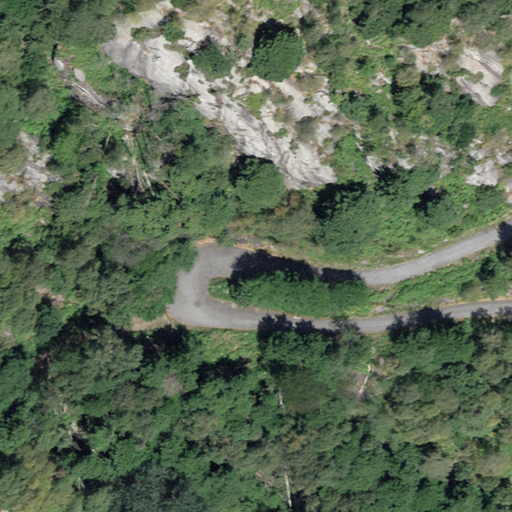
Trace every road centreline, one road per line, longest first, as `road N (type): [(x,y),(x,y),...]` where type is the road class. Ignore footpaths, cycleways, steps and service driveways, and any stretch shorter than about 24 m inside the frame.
road 1 (unclassified): [(511,309),(307,326),(206,312),(189,290),(198,268),(216,260),(368,278),(511,226)]
road 2 (track): [(190,297),(33,364),(0,458)]
